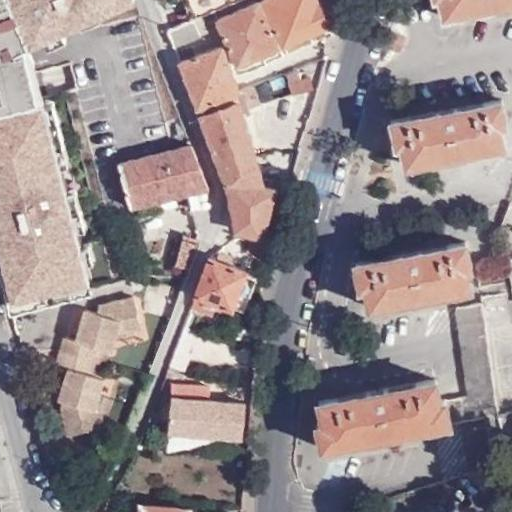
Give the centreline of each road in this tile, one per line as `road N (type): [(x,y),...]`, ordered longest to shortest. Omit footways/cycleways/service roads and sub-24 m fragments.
road 1 (tertiary): [(267,511),(288,290),(384,0)]
road 2 (residential): [(49,511),(0,333)]
